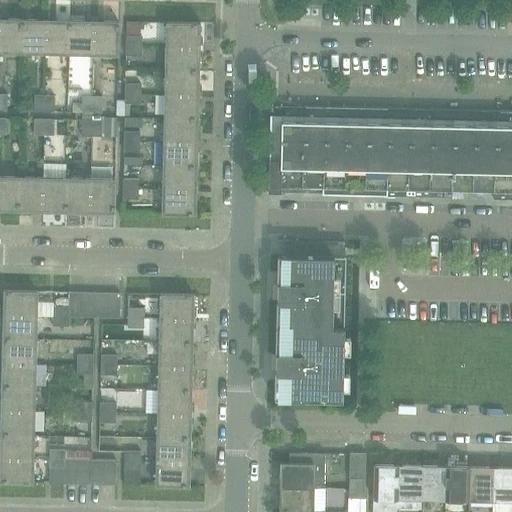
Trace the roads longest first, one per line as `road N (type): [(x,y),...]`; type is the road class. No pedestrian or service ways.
road 1 (residential): [(511,426),(237,420)]
road 2 (residential): [(511,226),(241,220)]
road 3 (residential): [(245,38),(511,43)]
road 4 (residential): [(240,261),(0,255)]
road 5 (residential): [(241,220),(245,38)]
road 6 (residential): [(237,420),(240,261)]
